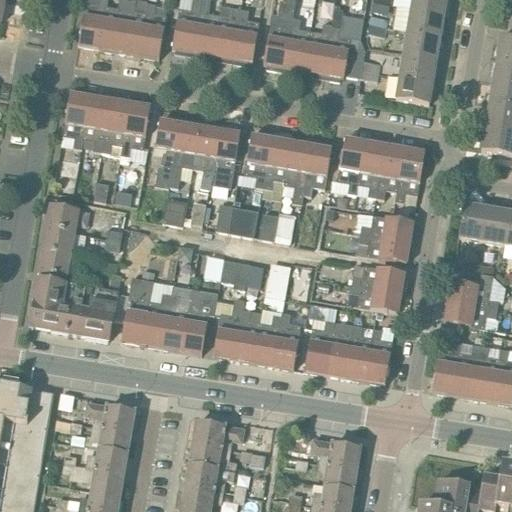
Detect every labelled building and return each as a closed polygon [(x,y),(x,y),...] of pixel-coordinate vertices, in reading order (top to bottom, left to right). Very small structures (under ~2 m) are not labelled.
[(99,54),(106,11),(107,11),(109,1),(104,0),(100,0),(99,9),(86,7),(79,50),(99,54)] [(192,57),(202,0),(193,0),(194,2),(191,16),(179,14),(172,54),(177,55),(176,59),(186,60),(186,56),(192,57)] [(213,61),(219,23),(208,21),(211,0),(217,1),(217,0),(202,0),(192,57),(198,58),(198,63),(208,64),(209,60),(213,61)] [(292,22),(293,23),(296,0),(286,0),(286,6),(280,5),(277,24),(271,23),(264,69),(267,70),(266,74),(276,75),(277,72),(283,73),(292,22)] [(389,8),(391,0),(374,0),(373,5),(389,8)] [(412,0),(410,13),(444,18),(447,0),(412,0)] [(119,57),(128,4),(119,3),(118,13),(107,11),(106,11),(99,54),(119,57)] [(138,60),(146,17),(135,15),(136,6),(128,4),(119,57),(138,60)] [(146,17),(138,60),(159,64),(166,21),(155,19),(156,9),(147,8),(146,17)] [(232,64),(241,15),(220,12),(219,23),(213,61),(216,61),(215,66),(225,67),(226,63),(232,64)] [(444,18),(410,13),(407,35),(441,41),(444,18)] [(249,17),(241,15),(232,64),(239,65),(238,69),(248,71),(249,67),(252,68),(259,27),(248,25),(249,17)] [(370,29),(386,32),(388,23),(371,20),(370,29)] [(303,76),(310,36),(299,33),(300,24),(293,23),(292,22),(283,73),(289,74),(289,77),(299,79),(299,75),(303,76)] [(323,79),(332,29),(322,28),(321,37),(310,36),(303,76),(307,77),(306,80),(316,82),(316,78),(323,79)] [(359,83),(361,74),(362,64),(364,55),(348,52),(350,42),(338,40),(339,31),(332,29),(323,79),(330,81),(329,84),(339,86),(339,82),(343,83),(343,80),(359,83)] [(386,32),(370,29),(368,37),(385,40),(386,32)] [(441,41),(407,35),(403,58),(437,63),(441,41)] [(497,64),(511,66),(511,42),(501,41),(497,64)] [(437,63),(403,58),(399,80),(433,86),(437,63)] [(361,74),(377,77),(379,67),(362,64),(361,74)] [(493,86),(511,89),(511,66),(497,64),(493,86)] [(377,77),(361,74),(359,83),(376,86),(377,77)] [(433,86),(399,80),(395,103),(429,109),(433,86)] [(489,109),(511,112),(511,89),(493,86),(489,109)] [(82,154),(83,144),(91,101),(70,98),(62,141),(75,143),(73,152),(82,154)] [(91,101),(83,144),(95,146),(93,156),(101,157),(110,105),(91,101)] [(110,105),(101,157),(110,158),(111,149),(122,151),(123,151),(130,108),(110,105)] [(123,151),(122,151),(121,160),(130,162),(131,152),(143,154),(150,112),(130,108),(123,151)] [(486,131),(511,135),(511,112),(489,109),(486,131)] [(169,193),(169,191),(180,128),(174,127),(174,122),(165,121),(164,125),(160,124),(155,152),(165,153),(165,158),(163,157),(161,169),(163,169),(162,173),(158,173),(155,191),(169,193)] [(180,128),(169,191),(178,193),(182,172),(193,173),(200,131),(196,130),(197,126),(187,124),(187,129),(180,128)] [(202,175),(199,192),(209,194),(211,194),(212,189),(220,134),(214,133),(214,129),(205,127),(204,132),(200,131),(193,173),(202,175)] [(220,134),(212,189),(231,192),(240,138),(237,137),(237,133),(228,131),(227,136),(220,134)] [(511,135),(486,131),(482,155),(511,159),(511,135)] [(257,192),(263,193),(272,143),(265,142),(266,138),(256,136),(256,140),(251,140),(245,180),(257,182),(255,192),(257,192)] [(272,143),(263,193),(272,195),(274,185),(284,187),(285,187),(292,146),(288,146),(289,142),(279,140),(279,144),(272,143)] [(285,187),(284,187),(284,189),(283,189),(281,199),(293,201),(292,208),(302,210),(304,199),(313,150),(305,149),(306,145),(296,143),(296,147),(292,146),(285,187)] [(348,198),(357,200),(367,147),(345,144),(338,186),(349,188),(348,198)] [(313,150),(304,199),(311,201),(313,191),(324,193),(325,193),(332,153),(328,152),(329,148),(319,147),(318,151),(313,150)] [(367,147),(357,200),(376,203),(385,150),(367,147)] [(385,150),(376,203),(396,206),(404,153),(385,150)] [(404,153),(396,206),(404,208),(405,198),(418,200),(425,157),(404,153)] [(66,156),(58,187),(73,191),(81,160),(66,156)] [(105,207),(108,189),(96,187),(94,205),(105,207)] [(182,230),(187,207),(166,204),(162,226),(182,230)] [(206,210),(193,208),(191,222),(190,229),(202,231),(206,210)] [(482,246),(488,212),(464,208),(459,242),(482,246)] [(46,232),(75,237),(79,214),(50,209),(46,232)] [(214,236),(229,239),(233,213),(218,210),(214,236)] [(359,228),(361,216),(337,212),(335,224),(359,228)] [(504,249),(510,216),(488,212),(482,246),(504,249)] [(229,239),(253,243),(258,217),(233,213),(229,239)] [(333,214),(326,213),(324,222),(331,223),(333,214)] [(275,242),(279,221),(263,219),(259,244),(275,246),(275,242)] [(362,230),(360,239),(409,247),(413,227),(373,220),(371,232),(362,230)] [(294,224),(279,221),(275,242),(291,244),(294,224)] [(42,254),(71,259),(75,237),(46,232),(42,254)] [(108,233),(106,242),(120,244),(122,235),(108,233)] [(409,247),(360,239),(359,248),(368,249),(366,261),(406,268),(409,247)] [(120,244),(106,242),(105,251),(119,254),(120,244)] [(71,259),(42,254),(38,277),(67,282),(71,259)] [(221,286),(221,285),(224,265),(208,262),(205,284),(221,286)] [(115,278),(115,277),(117,268),(103,265),(101,275),(112,277),(115,278)] [(224,265),(221,285),(232,287),(235,267),(224,265)] [(246,291),(249,270),(250,269),(235,267),(232,287),(232,289),(246,291)] [(463,267),(461,276),(476,279),(478,270),(463,267)] [(270,311),(282,313),(289,271),(269,268),(264,301),(272,302),(270,311)] [(263,273),(249,270),(246,291),(260,293),(263,273)] [(478,270),(476,279),(492,281),(494,272),(478,270)] [(353,281),(351,290),(400,298),(404,278),(364,271),(362,282),(353,281)] [(488,304),(492,281),(476,279),(461,276),(453,274),(447,306),(499,315),(500,306),(488,304)] [(115,277),(115,278),(112,277),(109,295),(86,291),(78,339),(110,344),(118,297),(122,279),(115,277)] [(141,286),(152,288),(154,279),(142,277),(141,286)] [(78,339),(86,291),(37,283),(30,325),(29,331),(34,331),(78,339)] [(143,350),(150,307),(153,288),(152,288),(143,286),(141,298),(129,296),(121,346),(143,350)] [(329,288),(317,286),(316,294),(328,296),(329,288)] [(400,298),(351,290),(350,299),(359,300),(357,312),(397,319),(400,298)] [(170,301),(162,353),(181,356),(191,294),(172,292),(170,301)] [(191,294),(181,356),(202,360),(208,321),(214,322),(218,299),(191,294)] [(143,350),(162,353),(170,301),(162,300),(160,309),(150,307),(143,350)] [(234,365),(242,316),(244,307),(233,305),(231,319),(220,317),(213,361),(234,365)] [(499,315),(447,306),(444,327),(486,334),(488,322),(497,324),(499,315)] [(273,371),(282,318),(263,315),(260,329),(254,368),(273,371)] [(254,368),(260,329),(249,327),(250,318),(242,316),(234,365),(254,368)] [(290,319),(282,318),(273,371),(294,375),(301,330),(288,328),(290,319)] [(325,379),(334,328),(324,326),(312,324),(310,335),(303,376),(325,379)] [(345,383),(353,331),(345,330),(334,328),(325,379),(345,383)] [(364,386),(373,335),(353,331),(345,383),(364,386)] [(381,336),(373,335),(364,386),(385,389),(392,347),(380,345),(381,336)] [(432,397),(452,400),(460,347),(452,345),(450,355),(439,354),(432,397)] [(460,347),(452,400),(472,403),(481,351),(471,349),(460,347)] [(481,351),(472,403),(492,407),(500,354),(481,351)] [(500,354),(492,407),(511,409),(511,365),(507,365),(509,355),(500,354)] [(0,511),(34,511),(54,398),(18,392),(2,389),(0,388),(0,511)] [(361,408),(364,393),(353,391),(351,406),(361,408)] [(94,422),(92,431),(130,437),(134,416),(87,408),(85,421),(94,422)] [(80,437),(82,428),(72,426),(70,435),(80,437)] [(197,426),(193,448),(232,454),(233,447),(241,448),(244,434),(197,426)] [(130,437),(92,431),(90,441),(86,440),(85,450),(87,451),(127,458),(130,437)] [(321,461),(319,468),(356,474),(360,453),(313,445),(310,459),(321,461)] [(232,454),(193,448),(190,469),(235,477),(237,467),(230,466),(232,454)] [(127,458),(87,451),(85,460),(89,460),(87,473),(123,479),(127,458)] [(249,469),(268,472),(270,461),(251,458),(251,457),(242,455),(240,465),(250,467),(249,469)] [(65,469),(74,470),(76,463),(66,461),(65,469)] [(309,466),(296,464),(296,466),(285,464),(284,472),(307,476),(309,466)] [(356,474),(319,468),(317,482),(326,483),(325,491),(353,495),(356,474)] [(74,470),(65,469),(63,477),(73,479),(74,470)] [(235,477),(190,469),(186,489),(224,496),(226,485),(233,486),(235,477)] [(511,511),(511,472),(501,471),(499,484),(483,482),(481,495),(479,511),(511,511)] [(123,479),(87,473),(85,485),(94,486),(93,495),(120,500),(123,479)] [(479,511),(481,495),(469,493),(469,490),(438,485),(434,511),(419,509),(418,511),(479,511)] [(224,496),(186,489),(182,510),(191,511),(211,511),(213,507),(222,508),(224,496)] [(236,489),(234,498),(245,500),(263,503),(264,494),(236,489)] [(350,511),(353,495),(325,491),(323,500),(314,499),(313,510),(323,511),(350,511)] [(117,511),(120,500),(93,495),(91,504),(82,502),(80,511),(117,511)] [(245,500),(234,498),(233,506),(244,508),(245,500)] [(291,498),(290,507),(301,509),(302,499),(291,498)] [(57,510),(67,511),(69,504),(58,502),(57,510)]
